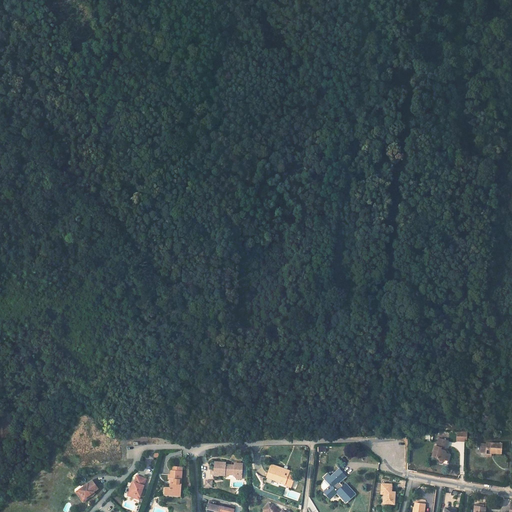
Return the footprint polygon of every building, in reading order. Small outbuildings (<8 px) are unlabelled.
[(456,441),(467,442),(467,432),(456,432),(456,441)] [(434,448),(432,456),(434,457),(435,457),(438,458),(439,461),(442,459),(445,460),(447,460),(449,455),(447,454),(446,454),(445,454),(444,451),(445,449),(447,441),(440,439),(438,447),(436,446),(434,448)] [(487,455),(492,455),(492,454),(502,454),(502,445),(487,444),(487,445),(482,445),(482,454),(487,454),(487,455)] [(214,475),(228,476),(228,474),(233,475),(234,474),(234,470),(234,465),(225,465),(225,462),(215,462),(214,470),(211,469),(211,474),(214,474),(214,475)] [(291,487),(296,473),(272,465),(267,478),(285,484),(284,485),(291,487)] [(345,475),(339,469),(327,481),(331,486),(325,491),(331,497),(337,492),(346,502),(354,494),(345,484),(342,486),(338,482),(345,475)] [(181,480),(182,471),(171,471),(171,474),(168,474),(168,479),(173,480),(173,484),(170,483),(170,487),(169,493),(180,494),(181,484),(179,484),(180,480),(181,480)] [(137,474),(135,480),(133,485),(131,484),(129,489),(141,494),(147,477),(137,474)] [(284,485),(285,484),(267,478),(265,483),(270,484),(271,482),(283,487),(284,485)] [(100,488),(94,479),(79,489),(86,499),(91,496),(90,495),(94,492),(100,488)] [(212,488),(213,480),(206,479),(205,487),(212,488)] [(392,492),(392,485),(382,484),(381,494),(384,494),(383,503),(395,504),(395,495),(391,495),(392,492)] [(164,495),(180,496),(180,494),(169,493),(170,487),(165,487),(164,491),(164,495)] [(86,499),(79,489),(77,491),(84,501),(86,499)] [(227,508),(216,505),(216,502),(210,500),(209,503),(207,509),(214,511),(213,511),(233,511),(234,509),(234,506),(227,505),(227,508)] [(424,511),(425,504),(415,502),(415,506),(413,507),(412,511),(424,511)]
